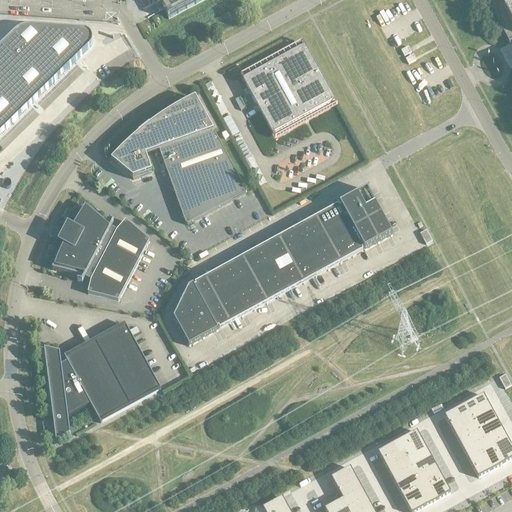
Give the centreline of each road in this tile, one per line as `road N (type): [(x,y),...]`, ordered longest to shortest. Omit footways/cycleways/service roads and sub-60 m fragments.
road 1 (unclassified): [(375,169),(202,266),(187,279),(168,323),(189,362),(412,244)]
road 2 (unclassified): [(164,84),(112,120),(69,170),(30,240),(18,286),(11,363),(19,428),(54,511)]
road 3 (unclassified): [(315,0),(164,84)]
road 4 (tertiary): [(479,112),(419,0)]
